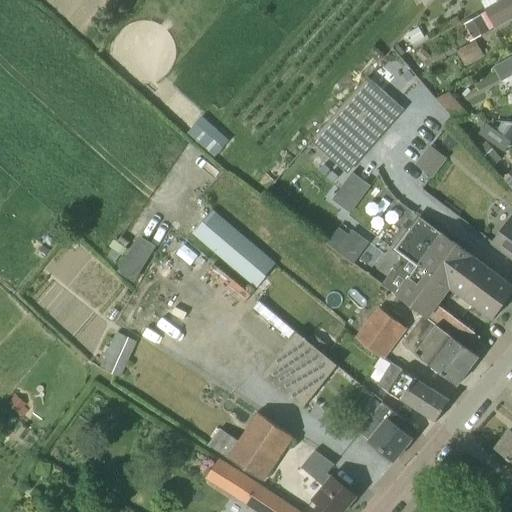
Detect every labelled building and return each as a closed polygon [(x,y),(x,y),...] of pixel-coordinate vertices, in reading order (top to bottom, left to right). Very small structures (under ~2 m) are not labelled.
[(511,0),(502,0),(498,3),(485,10),(495,28),(511,18),(511,0)] [(484,28),(479,18),(466,25),(471,35),(484,28)] [(420,27),(408,34),(413,43),(425,37),(420,27)] [(430,56),(423,48),(417,54),(424,62),(430,56)] [(511,55),(495,63),(502,77),(511,72),(511,55)] [(416,78),(411,70),(404,75),(410,82),(416,78)] [(313,139),(348,171),(402,110),(367,78),(313,139)] [(436,99),(457,123),(470,117),(449,92),(436,99)] [(188,131),(215,155),(231,137),(204,113),(188,131)] [(497,131),(506,138),(511,129),(511,122),(505,122),(497,131)] [(506,138),(497,131),(486,124),(479,134),(503,152),(511,141),(506,138)] [(502,159),(487,141),(479,148),(494,166),(502,159)] [(416,165),(432,177),(447,158),(431,146),(416,165)] [(326,164),(320,170),(326,176),(332,170),(326,164)] [(511,170),(503,178),(511,188),(511,170)] [(334,171),(328,177),(334,183),(340,177),(334,171)] [(354,172),(334,198),(352,212),(372,186),(354,172)] [(258,287),(277,265),(215,211),(196,234),(258,287)] [(511,294),(511,285),(454,242),(421,217),(396,249),(419,266),(397,296),(410,306),(423,315),(428,319),(451,288),(493,319),(491,320),(493,321),(511,294)] [(511,217),(494,243),(511,256),(511,217)] [(141,237),(120,271),(135,281),(157,247),(141,237)] [(332,237),(328,244),(337,251),(342,245),(332,237)] [(355,338),(383,359),(406,328),(378,307),(355,338)] [(402,344),(458,386),(479,357),(454,338),(428,319),(423,315),(402,344)] [(101,368),(121,377),(137,340),(117,332),(101,368)] [(303,409),(339,365),(299,332),(262,376),(303,409)] [(315,334),(311,340),(324,350),(328,344),(315,334)] [(378,384),(436,422),(450,400),(415,377),(391,362),(378,384)] [(383,402),(358,432),(370,441),(395,461),(413,439),(399,428),(405,420),(383,402)] [(218,428),(208,445),(262,480),(292,436),(260,413),(240,442),(218,428)] [(511,461),(511,429),(496,449),(511,461)] [(343,511),(356,497),(328,473),(334,465),(315,450),(301,467),(325,486),(314,499),(329,511),(343,511)] [(297,511),(253,482),(253,481),(220,460),(209,477),(263,511),(297,511)]
